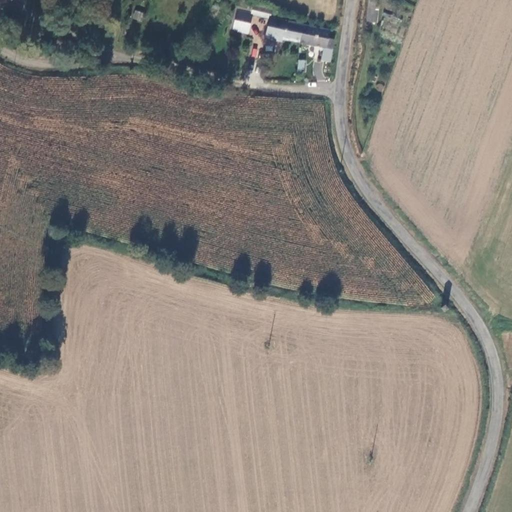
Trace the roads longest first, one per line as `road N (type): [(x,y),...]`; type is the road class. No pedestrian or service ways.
road 1 (tertiary): [(467,511),(494,425),(498,389),(489,345),(471,310),(350,163),(339,90)]
road 2 (unclassified): [(339,90),(252,85),(107,55),(37,63),(0,46)]
